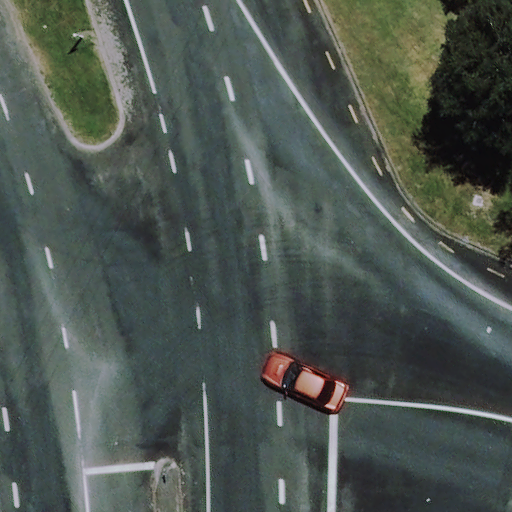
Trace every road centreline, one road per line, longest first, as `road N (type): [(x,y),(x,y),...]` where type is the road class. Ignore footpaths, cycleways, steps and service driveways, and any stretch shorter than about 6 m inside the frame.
road 1 (tertiary): [(156,0),(163,172),(151,407)]
road 2 (residential): [(151,407),(336,399),(511,421)]
road 3 (tertiary): [(151,407),(77,249),(0,117)]
